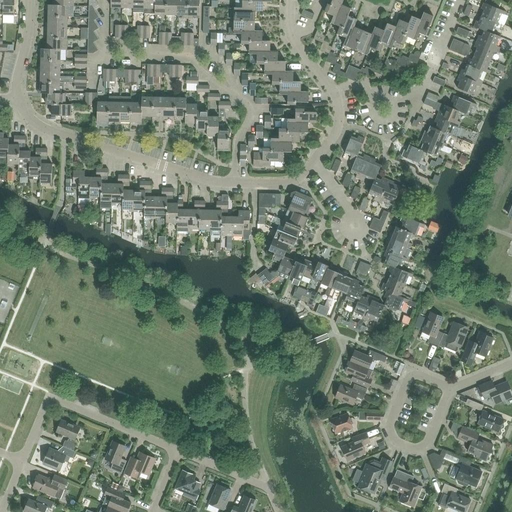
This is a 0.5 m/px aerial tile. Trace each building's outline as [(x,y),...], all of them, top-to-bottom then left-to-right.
[(3,0),(3,9),(3,15),(14,16),(14,0),(3,0)] [(99,6),(95,0),(89,0),(89,7),(92,7),(94,10),(99,6)] [(111,0),(111,8),(122,8),(122,0),(111,0)] [(122,0),(122,8),(133,9),(133,0),(122,0)] [(133,0),(133,9),(133,12),(144,13),(144,0),(133,0)] [(144,0),(144,9),(144,13),(144,15),(155,15),(155,0),(144,0)] [(166,0),(155,0),(155,15),(166,16),(166,0)] [(166,0),(166,16),(177,16),(177,0),(166,0)] [(177,0),(177,16),(184,16),(184,19),(188,19),(188,16),(188,0),(177,0)] [(200,16),(200,6),(199,0),(188,0),(188,16),(188,19),(193,19),(193,16),(200,16)] [(250,2),(250,0),(242,0),(243,1),(242,8),(242,11),(255,12),(262,12),(263,2),(250,2)] [(327,4),(324,11),(334,15),(337,16),(341,5),(343,0),(332,0),(330,5),(327,4)] [(494,0),(485,0),(484,3),(498,8),(501,2),(494,0)] [(484,10),(481,16),(497,22),(501,14),(504,15),(506,12),(498,8),(484,3),(483,2),(481,9),(484,10)] [(307,4),(304,10),(315,14),(317,8),(307,4)] [(48,9),(48,16),(67,17),(73,17),(74,6),(52,5),(46,5),(46,9),(48,9)] [(351,9),(341,5),(337,16),(334,15),(331,23),(334,24),(340,26),(343,28),(348,16),(351,9)] [(99,17),(94,10),(92,7),(89,7),(89,17),(91,17),(94,21),(99,17)] [(235,8),(235,11),(234,20),(234,21),(254,21),(255,12),(242,11),(242,8),(235,8)] [(301,15),(312,19),(314,14),(303,10),(301,15)] [(416,32),(419,33),(428,37),(431,29),(429,28),(433,16),(424,12),(421,20),(416,32)] [(67,27),(67,17),(48,16),(48,23),(46,23),(45,27),(67,27)] [(357,19),(348,16),(343,28),(340,26),(337,34),(340,35),(346,38),(349,39),(354,27),(357,19)] [(407,37),(413,39),(416,41),(419,33),(416,32),(421,20),(411,16),(408,23),(403,35),(407,37)] [(496,35),(498,32),(494,31),(497,22),(481,16),(479,21),(476,20),(473,26),(484,31),(484,30),(496,36),(496,35)] [(99,28),(94,21),(91,17),(89,17),(88,28),(91,28),(94,32),(99,28)] [(400,43),(404,44),(407,37),(403,35),(408,23),(400,19),(397,27),(392,39),(395,40),(400,43)] [(234,28),(229,28),(228,34),(234,34),(242,34),(242,30),(254,31),(254,21),(234,21),(234,28)] [(392,48),(395,40),(392,39),(397,27),(387,23),(384,31),(379,43),(383,44),(388,46),(392,48)] [(128,29),(128,26),(122,26),(122,38),(128,39),(133,39),(133,30),(128,29)] [(47,31),(47,38),(67,38),(67,27),(45,27),(45,31),(47,31)] [(133,39),(138,39),(144,39),(144,27),(138,27),(138,30),(133,30),(133,39)] [(363,30),(354,27),(349,39),(346,38),(343,45),(346,46),(355,50),(356,50),(364,31),(363,30)] [(384,31),(375,27),(372,34),(367,46),(371,48),(376,50),(380,52),(383,44),(379,43),(384,31)] [(469,32),(458,27),(456,33),(467,38),(469,32)] [(99,40),(94,32),(91,28),(88,28),(88,39),(91,39),(93,43),(99,40)] [(250,41),(263,41),(263,31),(254,31),(242,30),(242,34),(242,40),(241,44),(249,44),(250,41)] [(323,43),(324,41),(326,36),(323,35),(323,33),(317,30),(314,40),(323,43)] [(484,31),(481,36),(479,35),(476,41),(499,51),(500,47),(496,46),(500,37),(496,35),(496,36),(484,30),(484,31)] [(372,34),(364,31),(356,50),(364,53),(368,55),(371,48),(367,46),(372,34)] [(172,33),(166,32),(165,45),(176,45),(177,37),(172,37),(172,33)] [(182,37),(177,37),(176,45),(188,45),(188,33),(182,33),(182,37)] [(188,33),(188,45),(199,46),(199,39),(193,39),(193,33),(188,33)] [(47,38),(47,45),(45,45),(45,49),(61,50),(66,50),(67,49),(67,38),(47,38)] [(98,51),(93,43),(91,39),(88,39),(88,53),(94,54),(98,51)] [(454,39),(451,44),(470,52),(471,49),(469,45),(454,39)] [(250,41),(249,44),(249,51),(249,54),(257,55),(257,51),(270,51),(271,41),(263,41),(250,41)] [(329,55),(330,52),(332,48),(329,46),(330,44),(324,41),(323,43),(319,50),(329,55)] [(476,41),(474,47),(477,48),(474,54),(490,61),(494,51),(498,53),(499,51),(476,41)] [(469,55),(470,52),(451,44),(449,50),(465,56),(469,55)] [(45,49),(39,49),(39,53),(42,53),(41,60),(61,60),(61,50),(45,49)] [(278,52),(270,51),(257,51),(257,55),(257,60),(257,64),(265,65),(265,61),(278,61),(278,52)] [(336,63),(339,59),(335,57),(336,55),(330,52),(329,55),(326,62),(335,66),(336,63)] [(411,54),(409,58),(408,60),(417,64),(421,54),(415,52),(414,55),(411,54)] [(448,62),(459,67),(463,58),(452,53),(448,62)] [(490,61),(474,54),(472,60),(469,59),(467,65),(483,72),(489,74),(491,71),(487,69),(490,61)] [(399,57),(397,62),(396,64),(405,67),(409,58),(403,56),(402,59),(399,57)] [(60,71),(61,60),(41,60),(41,67),(39,67),(39,70),(60,71)] [(386,61),(385,65),(384,68),(393,71),(397,62),(391,60),(390,62),(386,61)] [(286,61),(278,61),(265,61),(265,65),(265,71),(264,75),(272,75),(272,71),(285,72),(286,61)] [(344,78),(346,74),(340,72),(342,66),(336,63),(335,66),(332,73),(344,78)] [(374,64),(373,69),(372,71),(381,75),(385,65),(379,63),(378,66),(374,64)] [(164,65),(153,65),(153,77),(159,77),(159,73),(164,73),(164,65)] [(175,65),(164,65),(164,73),(170,73),(169,77),(175,77),(175,65)] [(467,65),(464,70),(462,69),(459,75),(482,85),(483,81),(480,80),(483,72),(467,65)] [(362,69),(361,71),(360,75),(369,79),(373,69),(367,67),(366,70),(362,69)] [(117,70),(116,69),(110,69),(109,82),(115,82),(115,77),(120,77),(121,70),(117,70)] [(352,76),(346,74),(344,78),(357,83),(361,71),(355,69),(352,76)] [(41,75),(41,81),(60,82),(60,71),(39,70),(39,75),(41,75)] [(131,82),(132,70),(126,70),(123,70),(121,70),(120,77),(126,77),(125,82),(131,82)] [(280,81),(293,82),(293,72),(285,72),(272,71),(272,75),(272,81),(272,85),(280,85),(280,81)] [(482,85),(459,75),(457,81),(460,83),(457,89),(473,95),(477,86),(481,88),(482,85)] [(446,81),(435,77),(433,82),(444,87),(446,81)] [(64,82),(60,82),(41,81),(41,89),(39,89),(38,92),(38,93),(44,93),(64,93),(64,82)] [(280,81),(280,85),(280,92),(280,95),(288,96),(288,92),(301,92),(301,82),(293,82),(280,81)] [(288,96),(288,98),(287,105),(296,105),(296,102),(308,103),(309,93),(301,92),(288,92),(288,96)] [(437,102),(439,97),(428,92),(426,98),(437,102)] [(44,93),(44,97),(46,97),(46,103),(46,104),(49,104),(65,104),(66,93),(64,93),(44,93)] [(477,105),(455,95),(452,102),(454,103),(452,108),(461,112),(468,115),(472,106),(476,108),(477,105)] [(109,97),(109,102),(109,121),(116,122),(116,124),(120,124),(120,103),(120,97),(109,97)] [(120,124),(124,124),(124,122),(131,122),(131,103),(131,97),(120,97),(120,103),(120,124)] [(142,119),(145,119),(145,117),(152,117),(153,98),(142,97),(142,103),(142,119)] [(164,98),(153,98),(152,117),(160,117),(160,119),(163,119),(164,98)] [(167,117),(174,117),(175,98),(164,98),(163,119),(167,119),(167,117)] [(187,105),(187,98),(186,98),(175,98),(174,117),(182,117),(182,119),(185,119),(186,119),(186,105),(187,105)] [(437,102),(426,98),(424,104),(439,110),(437,115),(460,125),(461,122),(457,121),(461,112),(452,108),(437,102)] [(102,121),(109,121),(109,102),(98,102),(98,105),(97,123),(102,123),(102,121)] [(142,103),(131,103),(131,122),(138,122),(138,124),(142,124),(142,119),(142,103)] [(71,116),(71,104),(65,104),(49,104),(49,108),(52,108),(52,115),(71,116)] [(185,119),(185,124),(193,124),(193,126),(197,126),(197,111),(198,111),(198,105),(197,105),(187,105),(186,105),(186,119),(185,119)] [(304,109),(296,109),(295,120),(295,123),(308,124),(316,124),(316,113),(304,112),(304,109)] [(204,130),(204,132),(207,132),(208,118),(208,112),(198,111),(197,111),(197,126),(197,129),(204,130)] [(437,123),(435,128),(451,135),(455,126),(459,128),(460,125),(437,115),(434,122),(437,123)] [(219,125),(220,118),(219,118),(208,118),(207,132),(207,136),(215,136),(215,138),(218,138),(219,138),(219,125)] [(280,132),(300,133),(308,133),(308,124),(288,123),(287,130),(280,129),(280,132)] [(9,145),(9,139),(4,139),(4,124),(0,124),(0,161),(8,162),(9,145)] [(219,138),(218,138),(218,150),(230,151),(230,130),(225,130),(225,125),(219,125),(219,138)] [(425,131),(423,137),(446,146),(447,144),(443,142),(446,134),(451,136),(451,135),(435,128),(435,129),(430,127),(428,132),(425,131)] [(300,143),(300,133),(280,132),(279,139),(271,139),(271,141),(292,142),(300,143)] [(8,166),(12,166),(12,165),(18,165),(19,136),(14,136),(14,145),(9,145),(8,162),(8,166)] [(30,158),(31,152),(30,152),(25,151),(26,137),(19,136),(18,165),(18,170),(29,171),(30,158)] [(358,154),(365,138),(364,138),(358,136),(357,139),(352,137),(345,153),(351,155),(350,159),(355,161),(357,157),(358,154)] [(423,137),(420,143),(423,144),(421,150),(426,152),(437,157),(437,156),(440,149),(441,148),(444,149),(445,152),(449,153),(450,152),(452,149),(446,146),(423,137)] [(271,141),(271,149),(271,152),(284,152),(292,153),(292,142),(271,141)] [(407,151),(405,150),(402,156),(421,164),(425,165),(426,162),(422,161),(426,152),(421,150),(410,145),(407,151)] [(29,179),(33,179),(33,177),(40,177),(41,149),(36,149),(35,158),(30,158),(29,171),(29,177),(29,179)] [(41,149),(40,177),(40,183),(52,183),(52,164),(47,163),(48,149),(41,149)] [(284,163),(284,152),(271,152),(271,149),(263,149),(263,151),(263,153),(254,153),(254,166),(264,167),(264,162),(284,163)] [(358,154),(357,157),(355,161),(351,172),(357,174),(356,178),(361,180),(371,156),(365,154),(364,157),(358,154)] [(376,162),(377,159),(371,156),(361,180),(364,181),(365,178),(374,181),(376,177),(381,164),(376,162)] [(336,159),(332,170),(337,173),(342,162),(336,159)] [(94,197),(101,198),(102,169),(97,169),(96,177),(91,177),(90,197),(90,199),(94,199),(94,197)] [(108,170),(102,169),(101,198),(101,203),(108,203),(108,206),(112,206),(112,183),(108,183),(108,170)] [(90,199),(90,197),(91,177),(85,177),(85,171),(73,171),(73,183),(73,188),(79,188),(79,197),(79,199),(90,199)] [(347,174),(342,186),(348,188),(353,176),(347,174)] [(122,209),(123,209),(124,175),(118,175),(118,184),(112,183),(112,206),(115,206),(115,204),(122,204),(122,209)] [(130,175),(124,175),(123,209),(130,209),(130,211),(134,212),(134,190),(129,190),(130,175)] [(373,200),(379,203),(388,179),(383,177),(381,179),(376,177),(374,181),(369,194),(375,197),(373,200)] [(395,182),(388,179),(379,203),(382,204),(383,200),(392,204),(396,195),(399,187),(393,184),(395,182)] [(138,210),(145,210),(146,182),(140,182),(140,190),(134,190),(134,212),(138,212),(138,210)] [(151,218),(155,219),(156,197),(151,197),(152,182),(146,182),(145,210),(144,216),(144,218),(151,218)] [(355,186),(351,197),(357,199),(361,188),(355,186)] [(404,190),(399,187),(396,195),(401,197),(404,190)] [(160,217),(167,217),(168,189),(162,188),(162,197),(156,197),(155,219),(160,219),(160,217)] [(168,189),(167,217),(166,223),(174,223),(174,226),(177,226),(178,204),(174,203),(174,189),(168,189)] [(286,201),(288,190),(280,189),(278,199),(286,201)] [(306,217),(310,208),(311,205),(305,203),(308,196),(296,191),(292,192),(290,196),(293,198),(292,201),(288,210),(293,212),(306,217)] [(232,235),(233,216),(228,216),(229,195),(223,195),(222,195),(222,202),(221,230),(221,235),(228,235),(232,235)] [(364,199),(359,210),(365,212),(369,201),(364,199)] [(178,201),(178,204),(177,226),(177,229),(177,233),(188,234),(188,229),(189,210),(183,209),(183,201),(179,201),(178,201)] [(194,210),(189,210),(188,229),(199,229),(200,202),(195,202),(194,210)] [(206,231),(210,232),(211,210),(206,210),(206,202),(200,202),(199,229),(206,230),(206,231)] [(214,232),(214,230),(221,230),(222,202),(217,202),(216,210),(211,210),(210,232),(214,232)] [(304,230),(305,229),(309,219),(309,218),(306,217),(293,212),(288,210),(284,220),(289,222),(289,223),(302,228),(302,229),(304,230)] [(238,217),(233,216),(232,235),(243,235),(244,230),(250,230),(250,211),(239,211),(238,217)] [(403,223),(400,229),(417,235),(420,226),(424,228),(425,225),(402,215),(400,222),(403,223)] [(370,228),(375,230),(379,220),(374,217),(370,228)] [(278,229),(282,231),(298,237),(302,229),(302,228),(289,223),(289,222),(284,220),(280,219),(278,224),(280,224),(278,229)] [(381,233),(385,222),(380,220),(379,220),(375,230),(381,233)] [(431,223),(429,228),(437,231),(439,226),(431,223)] [(391,231),(388,237),(411,246),(412,244),(409,242),(412,234),(417,236),(417,235),(400,229),(396,227),(394,232),(391,231)] [(294,247),(298,237),(282,231),(278,229),(273,239),(289,246),(289,245),(294,247)] [(410,249),(411,246),(388,237),(386,243),(389,244),(386,250),(409,259),(413,250),(410,249)] [(274,256),(272,260),(281,264),(284,256),(289,246),(273,239),(269,250),(275,252),(273,256),(274,256)] [(388,257),(385,263),(391,266),(401,269),(404,260),(408,262),(409,259),(386,250),(384,256),(388,257)] [(284,256),(281,264),(278,271),(271,273),(275,279),(279,275),(283,277),(288,279),(289,276),(296,261),(284,256)] [(318,264),(317,264),(309,260),(307,265),(307,266),(303,276),(312,279),(318,264)] [(296,261),(289,276),(294,278),(293,283),(298,285),(300,281),(301,281),(303,276),(307,266),(307,265),(296,261)] [(366,263),(361,261),(356,272),(361,274),(364,269),(366,263)] [(329,266),(318,262),(317,264),(318,264),(312,279),(321,283),(328,268),(329,266)] [(412,277),(413,275),(414,274),(401,269),(391,266),(389,272),(391,273),(389,278),(405,285),(409,276),(412,277)] [(267,268),(262,271),(270,282),(275,279),(271,273),(267,268)] [(328,268),(321,283),(328,286),(325,294),(329,295),(332,288),(339,273),(334,271),(328,268)] [(340,270),(339,273),(332,288),(344,293),(347,294),(354,279),(350,277),(347,276),(348,274),(340,270)] [(266,286),(270,282),(262,271),(258,275),(259,277),(266,286)] [(250,278),(248,279),(251,283),(254,280),(259,277),(258,275),(256,273),(254,275),(250,278)] [(405,285),(389,278),(387,284),(384,283),(382,289),(387,291),(404,298),(405,295),(401,294),(405,285)] [(359,284),(360,281),(354,279),(347,294),(344,301),(347,302),(346,303),(356,306),(361,296),(365,287),(359,284)] [(385,304),(401,311),(405,302),(408,303),(407,305),(414,308),(415,306),(417,303),(410,300),(404,298),(387,291),(385,297),(388,298),(387,300),(385,304)] [(292,297),(300,300),(302,295),(294,292),(292,297)] [(367,295),(366,298),(361,296),(356,306),(354,312),(352,315),(353,315),(353,316),(361,319),(357,323),(362,325),(364,320),(373,298),(367,295)] [(315,300),(309,298),(307,303),(306,306),(312,308),(315,300)] [(379,300),(373,298),(364,320),(367,321),(368,318),(378,321),(384,305),(378,303),(379,300)] [(316,312),(321,314),(325,307),(319,304),(316,312)] [(330,309),(325,307),(321,314),(327,316),(330,309)] [(438,346),(440,343),(443,333),(438,331),(443,317),(430,312),(423,332),(431,335),(428,341),(438,346)] [(403,315),(401,323),(403,323),(408,325),(411,318),(403,315)] [(440,343),(438,346),(443,347),(445,347),(445,346),(448,347),(449,348),(456,351),(458,351),(459,347),(460,347),(468,327),(454,322),(448,335),(443,333),(440,343)] [(460,361),(472,366),(477,353),(485,356),(493,338),(479,332),(475,343),(469,340),(466,348),(460,361)] [(368,355),(355,350),(350,361),(368,369),(372,360),(380,360),(384,362),(386,357),(382,355),(370,350),(368,355)] [(434,357),(429,368),(429,370),(435,372),(440,359),(434,357)] [(350,361),(346,373),(353,376),(351,381),(356,383),(368,388),(370,383),(369,381),(373,371),(368,369),(350,361)] [(479,387),(484,399),(491,396),(494,405),(511,397),(511,394),(507,383),(495,388),(492,382),(479,387)] [(357,397),(363,399),(367,389),(354,384),(352,389),(341,385),(335,397),(353,405),(357,397)] [(483,411),(478,423),(497,431),(502,418),(483,411)] [(366,420),(382,420),(385,413),(367,412),(366,420)] [(336,433),(352,427),(347,413),(331,419),(336,433)] [(73,444),(75,440),(80,428),(61,420),(56,432),(70,437),(68,442),(65,441),(63,446),(74,451),(76,445),(73,444)] [(450,430),(460,434),(459,436),(472,441),(468,451),(477,455),(476,457),(486,461),(493,444),(477,438),(479,432),(454,422),(450,430)] [(354,441),(341,447),(347,461),(365,453),(362,446),(370,442),(366,432),(352,437),(354,441)] [(110,469),(121,474),(127,461),(121,458),(126,446),(113,441),(105,459),(113,463),(110,469)] [(66,455),(73,458),(75,452),(64,447),(61,453),(50,448),(43,464),(60,471),(66,455)] [(140,452),(135,464),(129,461),(124,473),(131,476),(139,479),(142,472),(149,475),(155,459),(140,452)] [(444,457),(434,453),(429,455),(435,470),(440,468),(444,457)] [(456,478),(458,479),(457,481),(458,483),(465,486),(468,485),(468,483),(476,486),(482,472),(469,467),(471,462),(460,457),(458,462),(462,464),(456,478)] [(368,465),(367,464),(362,475),(363,476),(359,487),(374,493),(380,478),(384,480),(392,461),(383,458),(380,463),(374,460),(370,462),(368,465)] [(175,490),(197,500),(200,491),(197,490),(200,483),(194,480),(196,476),(193,474),(183,470),(175,490)] [(413,506),(421,487),(411,483),(414,477),(397,470),(390,487),(397,490),(398,489),(404,491),(400,501),(413,506)] [(64,488),(68,480),(55,475),(53,480),(39,475),(33,488),(54,497),(60,499),(64,488)] [(227,503),(226,503),(231,490),(217,484),(209,504),(224,510),(227,503)] [(445,484),(441,492),(443,493),(438,505),(446,508),(447,506),(460,511),(465,511),(470,499),(456,493),(457,489),(445,484)] [(103,504),(121,511),(127,511),(131,503),(124,500),(126,494),(120,492),(108,487),(104,496),(106,496),(103,504)] [(246,496),(244,496),(239,509),(233,506),(230,511),(251,511),(256,501),(252,499),(252,498),(252,497),(247,495),(246,495),(246,496)] [(45,511),(48,507),(51,508),(54,502),(42,497),(40,503),(29,499),(24,511),(26,511),(45,511)]
